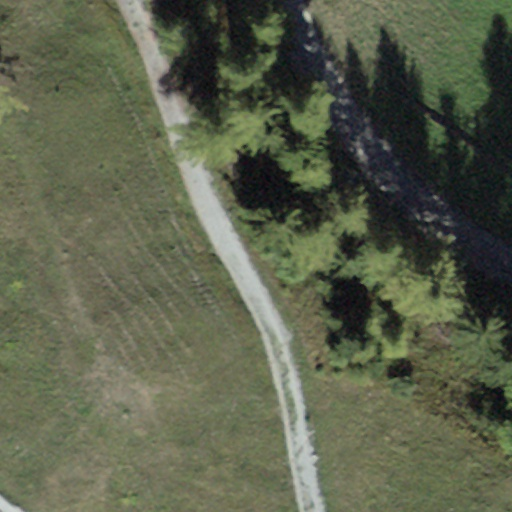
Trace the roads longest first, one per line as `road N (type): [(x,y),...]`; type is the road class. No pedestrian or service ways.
road 1 (track): [(123,0),(184,165),(271,332),(310,511)]
road 2 (track): [(511,268),(419,214),(364,157),(275,0)]
